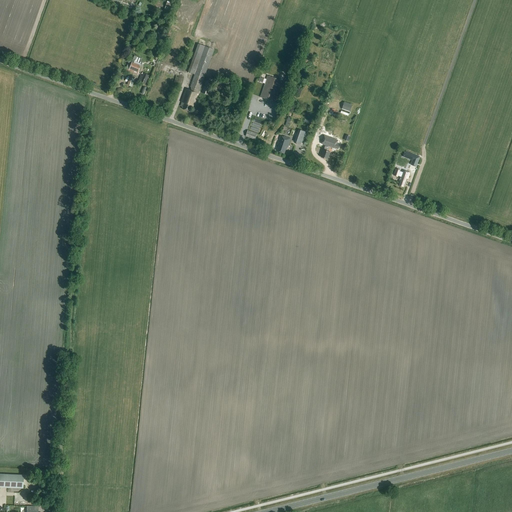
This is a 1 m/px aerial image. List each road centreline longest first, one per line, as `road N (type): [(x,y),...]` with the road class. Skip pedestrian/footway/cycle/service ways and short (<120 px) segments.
road 1 (unclassified): [(511,241),(0,61)]
road 2 (tertiary): [(270,511),(511,451)]
road 3 (track): [(408,204),(474,0)]
road 4 (track): [(69,345),(55,511)]
